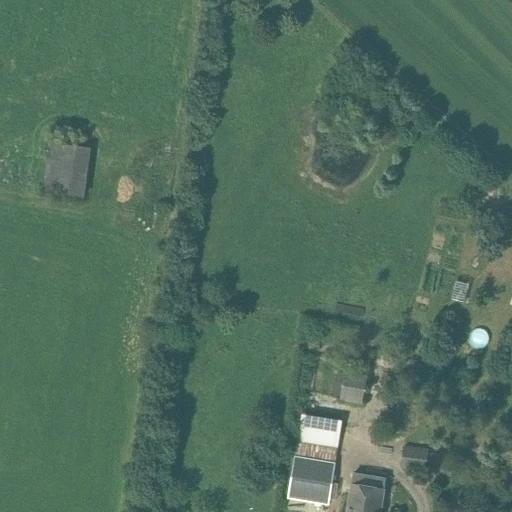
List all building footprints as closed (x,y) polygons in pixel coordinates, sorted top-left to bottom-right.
[(88,196),(95,147),(58,143),(52,192),(88,196)] [(348,349),(345,361),(370,366),(372,354),(348,349)] [(346,372),(340,401),(362,405),(368,376),(346,372)] [(405,448),(402,468),(426,471),(427,452),(405,448)] [(331,493),(337,464),(295,456),(290,486),(331,493)] [(351,474),(346,511),(380,511),(385,479),(351,474)]
